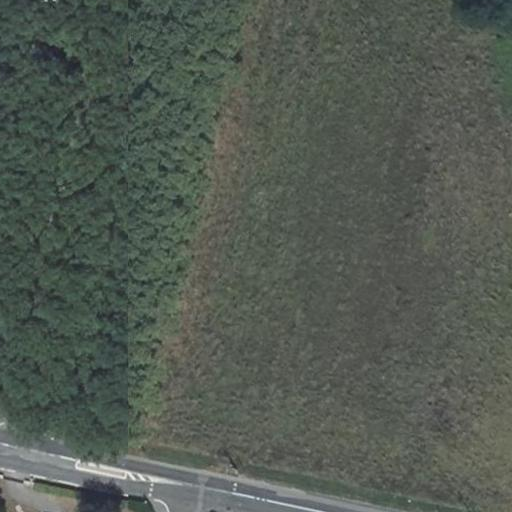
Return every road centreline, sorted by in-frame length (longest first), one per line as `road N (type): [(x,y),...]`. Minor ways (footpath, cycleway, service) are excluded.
road 1 (track): [(104,0),(15,456)]
road 2 (tertiary): [(0,453),(203,494)]
